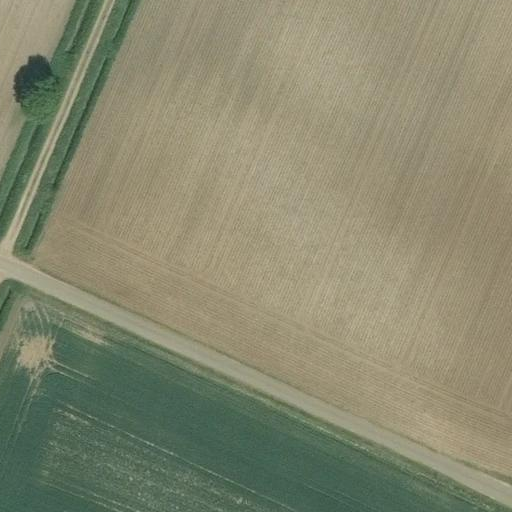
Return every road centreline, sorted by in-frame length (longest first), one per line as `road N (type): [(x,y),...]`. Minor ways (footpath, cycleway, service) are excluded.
road 1 (residential): [(511,502),(0,261)]
road 2 (track): [(0,267),(111,0)]
